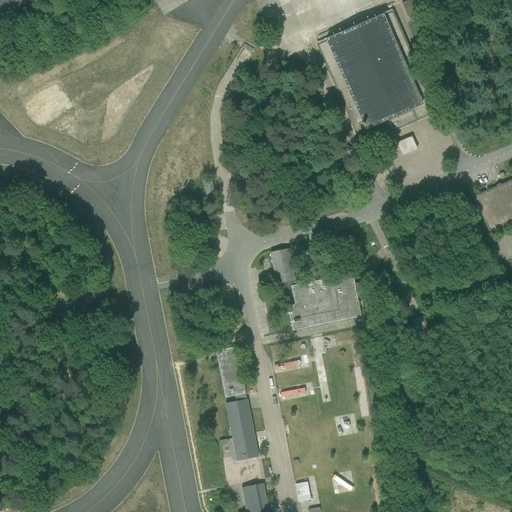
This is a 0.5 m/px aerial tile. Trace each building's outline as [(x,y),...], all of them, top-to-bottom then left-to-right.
[(0,0),(0,19),(36,0),(0,0)] [(408,0),(401,3),(408,18),(445,1),(444,0),(408,0)] [(316,44),(335,85),(361,145),(436,112),(391,11),(382,15),(381,15),(325,39),(326,40),(316,44)] [(418,16),(409,20),(412,25),(420,22),(418,16)] [(397,144),(402,156),(417,150),(411,137),(397,144)] [(232,170),(234,179),(234,182),(236,182),(236,180),(249,178),(247,168),(234,170),(233,170),(232,170)] [(511,179),(473,197),(488,232),(511,221),(511,179)] [(205,184),(207,193),(213,192),(211,182),(205,184)] [(295,285),(291,267),(288,249),(270,253),(273,268),(274,273),(274,274),(275,281),(275,282),(276,284),(278,294),(284,293),(285,297),(286,301),(287,305),(293,304),(290,286),(295,285)] [(287,305),(290,321),(292,331),(361,317),(360,312),(357,298),(361,297),(365,296),(362,282),(358,283),(354,284),(352,275),(352,274),(295,285),(290,286),(294,304),(287,305)] [(418,319),(412,321),(417,334),(428,329),(423,317),(418,319)] [(244,394),(245,394),(236,347),(230,348),(215,351),(224,397),(224,398),(234,396),(244,394)] [(297,360),(274,364),(275,369),(298,364),(297,360)] [(304,387),(281,391),(282,396),(305,392),(304,387)] [(236,402),(225,404),(226,407),(230,430),(236,461),(255,458),(257,457),(253,433),(248,411),(246,400),(245,400),(244,394),(234,396),(235,399),(236,402)] [(298,501),(310,498),(306,481),(294,483),(298,501)] [(241,488),(245,511),(268,511),(263,484),(241,488)]
